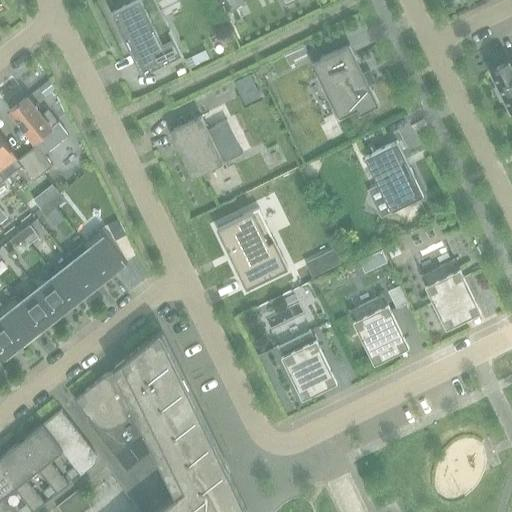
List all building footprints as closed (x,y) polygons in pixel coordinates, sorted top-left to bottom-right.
[(126,40),(130,48),(142,73),(182,53),(156,0),(133,0),(111,11),(126,40)] [(379,104),(370,84),(368,85),(355,59),(357,58),(350,42),(311,61),(339,117),(357,108),(360,113),(379,104)] [(205,49),(189,57),(193,65),(209,57),(205,49)] [(492,69),(498,83),(493,86),(500,100),(506,97),(511,108),(511,107),(511,62),(510,64),(508,61),(492,69)] [(245,103),(260,96),(249,74),(234,81),(245,103)] [(48,79),(40,86),(48,96),(57,89),(48,79)] [(40,86),(32,92),(40,102),(48,96),(40,86)] [(42,114),(28,95),(9,109),(34,141),(34,140),(37,144),(27,151),(43,172),(53,164),(44,153),(68,134),(58,121),(57,122),(48,110),(42,114)] [(209,130),(208,128),(201,115),(170,130),(192,177),(224,161),(222,158),(230,154),(231,157),(243,152),(242,151),(237,153),(226,120),(227,119),(227,118),(215,124),(216,127),(209,130)] [(18,159),(15,155),(16,155),(0,135),(0,171),(5,178),(17,169),(22,164),(34,179),(43,172),(27,151),(18,159)] [(423,194),(397,140),(365,156),(391,210),(423,194)] [(38,199),(57,183),(50,174),(31,189),(38,199)] [(60,192),(50,200),(55,206),(65,199),(60,192)] [(46,214),(55,206),(50,200),(41,207),(46,214)] [(259,207),(217,227),(247,288),(289,268),(259,207)] [(34,230),(29,224),(20,231),(25,238),(34,230)] [(100,227),(82,241),(88,249),(109,275),(127,261),(100,227)] [(34,230),(25,238),(29,242),(38,235),(34,230)] [(15,245),(25,238),(20,231),(10,239),(15,245)] [(82,241),(66,254),(72,262),(92,289),(109,275),(88,249),(82,241)] [(396,243),(387,247),(392,257),(401,253),(396,243)] [(334,247),(321,254),(328,268),(342,261),(334,247)] [(382,249),(375,253),(380,264),(388,261),(382,249)] [(455,258),(421,274),(426,284),(425,284),(441,317),(446,327),(447,326),(481,310),(476,300),(460,267),(459,268),(455,258)] [(72,262),(55,275),(75,302),(92,289),(72,262)] [(55,275),(38,289),(58,315),(75,302),(55,275)] [(278,296),(281,305),(264,311),(270,327),(307,313),(301,296),(311,292),(307,281),(293,287),(294,290),(278,296)] [(399,286),(388,291),(396,308),(407,302),(399,286)] [(22,302),(21,302),(42,329),(58,315),(38,289),(22,302)] [(383,293),(349,309),(354,319),(353,320),(375,363),(409,346),(404,335),(388,303),(383,293)] [(15,294),(0,305),(0,310),(25,342),(42,329),(21,302),(22,302),(15,294)] [(409,306),(399,311),(407,325),(416,321),(409,306)] [(0,310),(0,347),(7,356),(25,342),(0,310)] [(311,328),(277,345),(282,355),(298,388),(303,397),(337,380),(332,371),(316,338),(311,328)] [(127,395),(174,357),(160,330),(74,397),(92,421),(95,424),(99,426),(103,428),(108,428),(112,428),(116,426),(120,424),(135,412),(127,395)] [(249,511),(174,357),(127,395),(135,412),(175,494),(152,511),(249,511)] [(81,474),(92,465),(93,464),(94,463),(94,462),(95,462),(95,461),(96,460),(96,459),(96,458),(96,457),(96,456),(96,455),(96,454),(96,453),(95,452),(95,451),(94,450),(61,408),(43,423),(63,449),(62,450),(74,465),(80,473),(81,474)] [(69,483),(50,459),(62,450),(63,449),(43,423),(42,422),(42,423),(25,436),(19,441),(18,441),(39,468),(38,468),(50,484),(51,483),(57,491),(57,492),(69,483)] [(45,502),(26,478),(38,468),(39,468),(18,441),(1,455),(0,455),(0,466),(15,486),(15,487),(27,502),(34,510),(33,510),(34,511),(45,502)] [(80,473),(74,465),(66,471),(72,479),(80,473)] [(14,511),(2,496),(15,487),(15,486),(0,466),(0,511),(14,511)] [(42,490),(49,498),(57,492),(57,491),(51,483),(50,484),(42,490)] [(82,511),(92,504),(85,496),(79,487),(67,496),(79,511),(82,511)] [(79,511),(67,496),(56,505),(61,511),(79,511)] [(34,510),(27,502),(19,508),(21,511),(30,511),(33,510),(34,510)]
